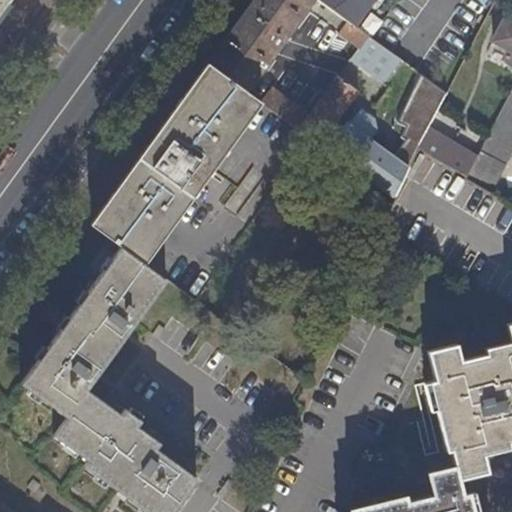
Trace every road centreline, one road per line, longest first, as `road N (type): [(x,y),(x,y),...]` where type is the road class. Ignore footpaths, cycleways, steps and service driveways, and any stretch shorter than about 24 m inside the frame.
road 1 (primary): [(0,244),(171,0)]
road 2 (primary): [(124,0),(0,169)]
